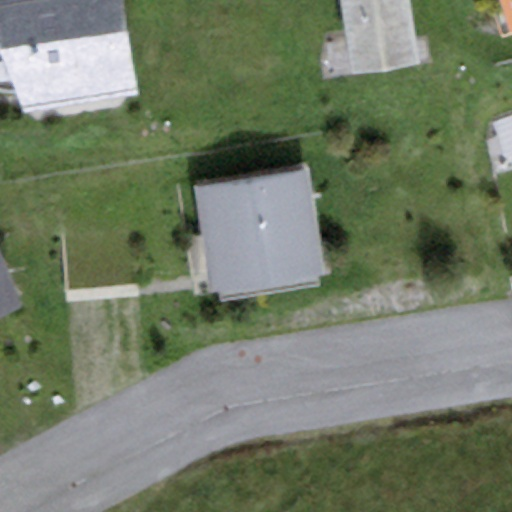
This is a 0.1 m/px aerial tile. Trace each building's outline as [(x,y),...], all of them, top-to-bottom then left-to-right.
[(0,0),(0,56),(25,111),(138,94),(124,0),(0,0)] [(335,0),(349,78),(417,67),(406,0),(335,0)] [(511,0),(495,0),(509,36),(511,34),(511,0)] [(305,170),(193,187),(209,292),(321,276),(305,170)] [(57,219),(63,292),(137,286),(130,213),(57,219)] [(0,257),(0,316),(21,307),(0,257)]
